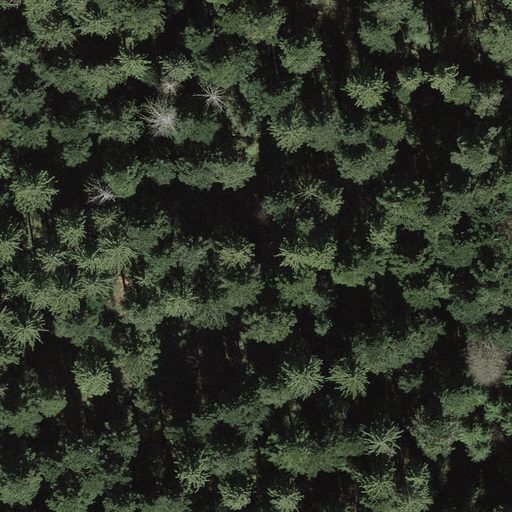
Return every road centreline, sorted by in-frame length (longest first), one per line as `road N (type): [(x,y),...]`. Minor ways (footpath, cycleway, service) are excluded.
road 1 (track): [(0,147),(249,213),(511,259)]
road 2 (track): [(0,195),(0,67)]
